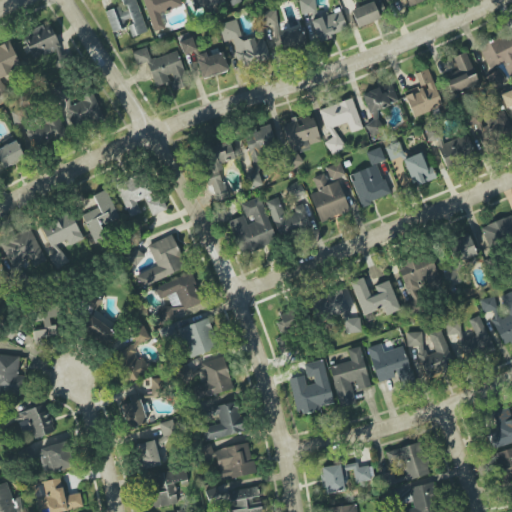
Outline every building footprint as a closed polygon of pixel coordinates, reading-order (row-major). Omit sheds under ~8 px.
[(147,32),(135,0),(118,0),(120,6),(104,11),(112,33),(128,27),(132,37),(147,32)] [(143,0),(153,32),(165,28),(161,13),(182,7),(179,0),(143,0)] [(193,0),(195,8),(222,3),(221,0),(193,0)] [(314,0),(300,0),(298,0),(300,14),(316,12),(314,0)] [(380,19),(373,2),(351,10),(357,28),(380,19)] [(261,11),(262,25),(276,25),(276,11),(261,11)] [(347,32),(341,11),(311,19),(316,40),(347,32)] [(269,58),(263,38),(254,41),(253,37),(242,41),(236,19),(218,24),(223,42),(233,39),(241,66),(269,58)] [(31,61),(60,48),(50,25),(21,37),(31,61)] [(275,36),(281,54),(306,46),(300,28),(275,36)] [(511,76),(511,42),(508,33),(478,47),(488,68),(502,62),(509,78),(511,76)] [(178,41),(183,54),(196,49),(192,37),(178,41)] [(0,77),(21,69),(9,41),(0,45),(0,77)] [(132,51),(136,65),(150,61),(147,48),(132,51)] [(152,80),(171,75),(173,81),(170,82),(172,91),(189,86),(179,51),(146,61),(152,80)] [(196,55),(201,77),(227,72),(223,52),(206,56),(205,53),(196,55)] [(444,74),(451,94),(478,85),(466,52),(453,57),(457,69),(444,74)] [(485,78),(494,88),(505,79),(496,68),(485,78)] [(419,86),(404,92),(413,118),(442,107),(428,69),(415,74),(419,86)] [(398,101),(390,82),(361,94),(372,121),(364,124),(369,136),(384,130),(376,111),(398,101)] [(94,94),(72,103),(66,89),(55,93),(69,131),(103,118),(94,94)] [(504,107),(511,105),(511,90),(501,94),(504,107)] [(319,109),(329,140),(325,141),(329,153),(342,149),(335,127),(347,123),(350,132),(362,129),(352,99),(319,109)] [(491,138),(511,133),(505,111),(486,116),(491,138)] [(22,126),(32,149),(66,135),(56,112),(22,126)] [(298,152),(311,149),(310,144),(320,142),(313,117),(294,122),(293,121),(280,125),(291,168),(302,165),(298,152)] [(276,145),(269,125),(243,133),(253,164),(264,161),(260,150),(276,145)] [(438,145),(445,167),(475,158),(468,135),(438,145)] [(0,169),(24,157),(16,140),(0,148),(0,169)] [(214,201),(227,198),(218,164),(234,160),(229,141),(200,148),(214,201)] [(390,161),(404,155),(397,141),(384,147),(390,161)] [(366,153),(371,165),(385,160),(379,147),(366,153)] [(435,179),(431,166),(426,168),(421,153),(404,158),(412,186),(435,179)] [(325,168),(331,181),(345,175),(339,162),(325,168)] [(390,194),(376,164),(348,176),(362,207),(390,194)] [(115,186),(129,217),(140,212),(136,201),(144,198),(151,216),(164,210),(147,172),(115,186)] [(261,186),(258,172),(246,175),(249,189),(261,186)] [(349,211),(338,180),(327,184),(323,173),(312,177),(317,191),(310,194),(320,222),(349,211)] [(81,215),(93,242),(106,237),(102,227),(119,220),(106,189),(93,195),(98,208),(81,215)] [(229,221),(241,254),(276,241),(260,196),(240,204),(245,218),(251,216),(253,222),(246,224),(243,216),(229,221)] [(310,226),(303,204),(293,207),(295,213),(283,216),(277,198),(266,201),(278,237),(310,226)] [(67,240),(69,245),(82,240),(71,213),(40,226),(50,248),(67,240)] [(489,248),(511,238),(511,218),(510,215),(480,228),(489,248)] [(0,243),(11,265),(28,256),(34,267),(46,260),(29,228),(0,243)] [(139,273),(143,284),(185,270),(173,235),(148,244),(156,267),(139,273)] [(452,263),(475,258),(471,237),(447,243),(452,263)] [(134,267),(144,256),(133,246),(124,256),(134,267)] [(397,266),(411,301),(405,304),(409,315),(425,309),(417,290),(429,285),(430,288),(441,283),(429,254),(397,266)] [(458,288),(456,271),(443,273),(445,289),(458,288)] [(154,287),(159,300),(167,296),(170,304),(157,309),(162,322),(173,317),(172,314),(201,302),(190,273),(154,287)] [(362,315),(383,308),(385,315),(399,310),(389,280),(374,285),(377,294),(370,297),(363,278),(351,282),(362,315)] [(511,342),(511,291),(499,297),(508,315),(500,318),(496,310),(489,313),(505,346),(511,342)] [(107,344),(117,327),(94,313),(102,299),(89,292),(80,308),(90,315),(81,329),(107,344)] [(345,333),(361,332),(359,317),(347,318),(344,292),(315,295),(317,318),(343,315),(345,333)] [(482,312),(496,310),(494,296),(480,299),(482,312)] [(44,329),(32,331),(33,339),(59,335),(58,326),(51,327),(49,318),(58,317),(56,302),(31,306),(34,322),(43,320),(44,329)] [(300,327),(293,309),(275,316),(282,334),(300,327)] [(494,348),(479,315),(468,320),(473,332),(474,335),(464,340),(461,332),(458,317),(444,319),(446,336),(453,333),(465,359),(474,354),(485,353),(494,348)] [(187,358),(216,350),(208,320),(179,327),(187,358)] [(138,326),(130,329),(135,344),(149,340),(144,324),(138,326)] [(422,331),(406,332),(407,347),(416,347),(418,368),(424,368),(425,374),(449,372),(446,330),(430,331),(432,353),(424,354),(422,331)] [(377,383),(394,378),(392,372),(396,371),(400,383),(413,379),(403,346),(383,352),(381,344),(367,348),(377,383)] [(330,365),(339,407),(357,403),(354,390),(369,387),(360,346),(348,349),(350,361),(330,365)] [(143,358),(137,359),(135,347),(115,351),(123,382),(147,377),(143,358)] [(20,356),(0,354),(0,393),(17,395),(20,356)] [(231,390),(224,360),(202,365),(206,384),(193,387),(196,399),(231,390)] [(333,406),(323,360),(304,364),(307,378),(313,377),(314,384),(306,386),(304,376),(288,379),(296,414),(333,406)] [(127,428),(147,423),(140,399),(120,405),(127,428)] [(204,441),(243,432),(237,402),(198,410),(200,420),(218,416),(220,424),(202,428),(204,441)] [(492,412),(498,431),(490,434),(494,448),(511,442),(511,413),(510,407),(492,412)] [(37,449),(42,474),(72,468),(67,443),(37,449)] [(220,481),(256,473),(254,461),(251,461),(247,443),(212,450),(210,444),(203,446),(206,459),(216,457),(220,481)] [(403,470),(406,481),(428,474),(418,443),(387,452),(393,473),(403,470)] [(511,479),(511,447),(494,454),(503,483),(511,479)] [(344,491),(340,464),(320,467),(325,494),(344,491)] [(178,503),(174,482),(187,480),(185,468),(147,474),(153,508),(178,503)] [(80,493),(63,496),(60,478),(33,484),(39,510),(47,508),(48,511),(58,511),(83,507),(80,493)] [(0,484),(0,511),(22,511),(19,497),(11,499),(7,483),(0,484)] [(401,491),(403,501),(412,499),(414,508),(405,510),(405,511),(438,511),(432,484),(401,491)] [(262,511),(261,499),(259,499),(258,487),(227,491),(229,511),(262,511)]
